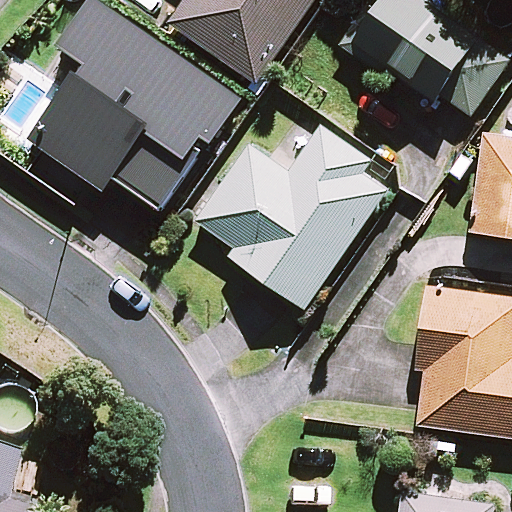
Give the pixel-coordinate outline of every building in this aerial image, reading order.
[(253,102),(103,0),(69,50),(96,69),(43,147),(115,196),(124,183),(172,215),(213,155),(206,151),(213,141),(222,147),(253,102)] [(198,0),(178,29),(267,89),(328,0),(198,0)] [(484,122),(511,80),(511,58),(423,0),(396,0),(367,45),(484,122)] [(240,261),(316,314),(398,196),(375,179),(384,166),(332,129),(300,175),(261,148),(205,227),(245,255),(240,261)] [(511,141),(493,140),(481,238),(511,241),(511,141)] [(436,376),(429,430),(511,441),(511,300),(437,290),(425,375),(436,376)] [(29,459),(0,452),(0,511),(31,511),(17,508),(29,459)] [(505,511),(506,509),(413,495),(410,511),(505,511)]
